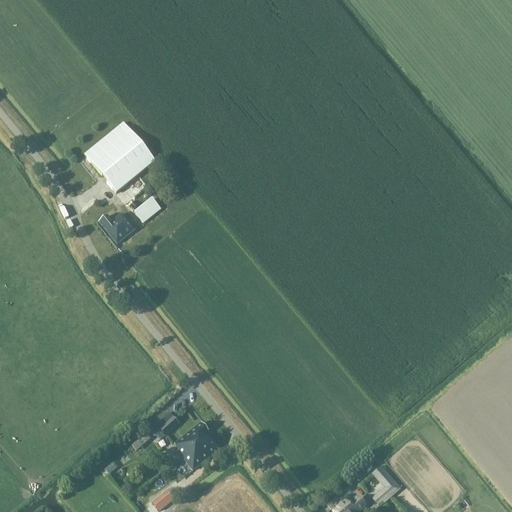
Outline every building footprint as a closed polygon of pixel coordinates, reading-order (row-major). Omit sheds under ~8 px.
[(123,124),(84,155),(116,194),(154,163),(123,124)] [(143,225),(160,210),(152,200),(134,214),(143,225)] [(92,227),(97,219),(91,215),(86,223),(92,227)] [(121,215),(112,223),(107,217),(99,224),(116,246),(134,232),(121,215)] [(160,441),(165,437),(178,425),(168,414),(155,426),(150,430),(160,441)] [(200,425),(174,446),(179,452),(177,453),(182,460),(209,438),(207,437),(209,435),(200,425)] [(149,439),(145,434),(131,445),(136,451),(149,439)] [(209,438),(182,460),(192,472),(219,451),(209,438)] [(383,489),(371,499),(379,508),(400,490),(381,467),(371,475),(383,489)] [(365,478),(359,485),(365,491),(371,485),(367,481),(368,480),(365,478)] [(167,492),(151,505),(157,511),(160,511),(174,501),(167,492)] [(360,511),(365,508),(358,499),(349,507),(345,503),(334,511),(360,511)]
